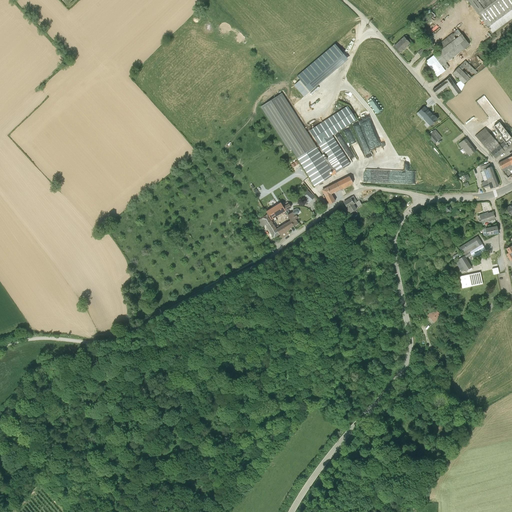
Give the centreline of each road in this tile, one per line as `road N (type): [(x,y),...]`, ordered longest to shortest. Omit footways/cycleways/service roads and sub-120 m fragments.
road 1 (unclassified): [(0,347),(36,338),(118,339),(258,264),(358,190),(425,200)]
road 2 (tertiary): [(292,511),(404,370),(410,346),(393,241),(425,200)]
road 3 (unclassified): [(507,188),(491,159),(343,0)]
